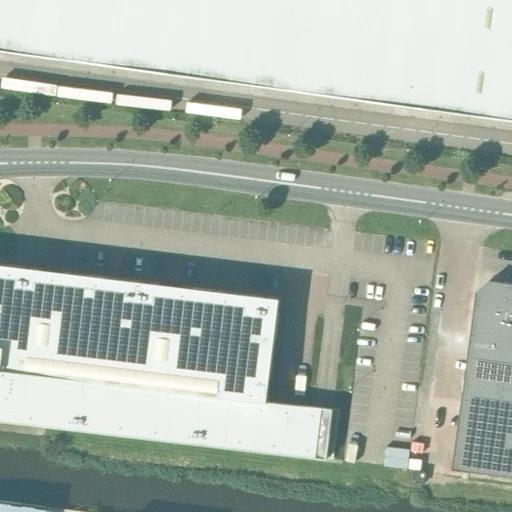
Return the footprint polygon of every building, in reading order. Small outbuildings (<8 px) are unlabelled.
[(511,0),(0,0),(0,49),(2,50),(1,52),(8,53),(8,51),(16,52),(16,54),(203,79),(204,77),(255,84),(255,86),(395,105),(395,103),(446,110),(446,112),(511,121),(511,0)] [(0,417),(49,423),(333,458),(339,409),(267,400),(279,297),(171,284),(53,270),(0,263),(0,417)] [(475,297),(468,353),(463,392),(511,399),(511,283),(496,281),(475,297)] [(511,399),(463,392),(457,431),(511,438),(511,399)] [(511,438),(457,431),(452,469),(511,477),(511,474),(511,438)] [(412,482),(424,483),(426,472),(414,470),(412,482)] [(0,511),(42,511),(43,507),(0,501),(0,511)]
